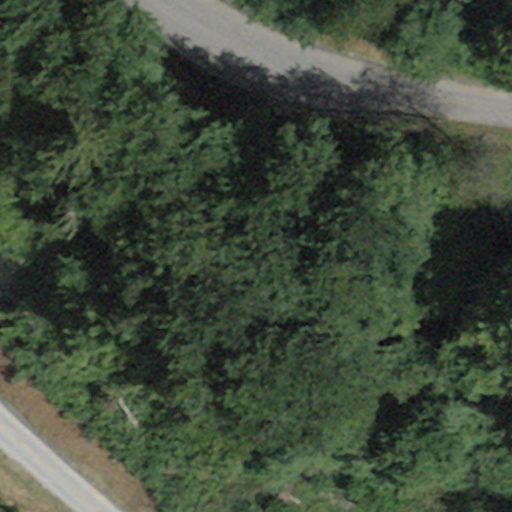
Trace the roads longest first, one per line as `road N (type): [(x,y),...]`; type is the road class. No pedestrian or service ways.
road 1 (tertiary): [(181,0),(300,67),(511,107)]
road 2 (tertiary): [(89,511),(0,427)]
